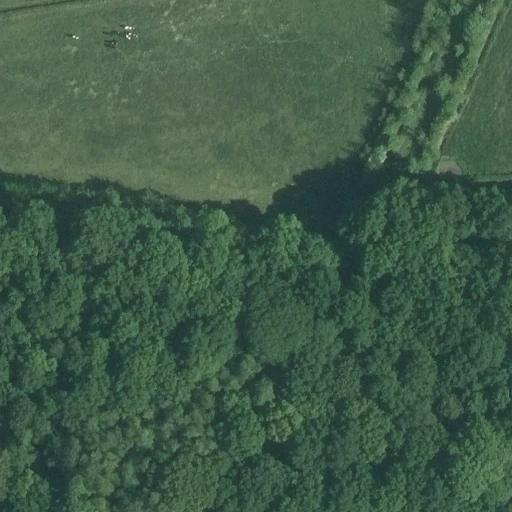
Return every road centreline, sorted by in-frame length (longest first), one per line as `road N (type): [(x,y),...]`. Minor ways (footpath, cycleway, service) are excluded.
road 1 (track): [(384,185),(467,0)]
road 2 (track): [(511,180),(384,185)]
